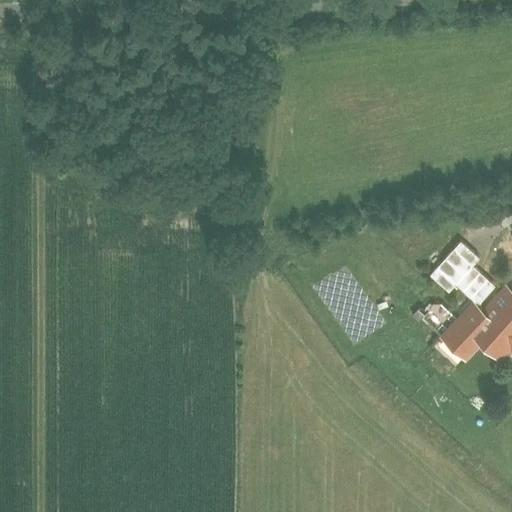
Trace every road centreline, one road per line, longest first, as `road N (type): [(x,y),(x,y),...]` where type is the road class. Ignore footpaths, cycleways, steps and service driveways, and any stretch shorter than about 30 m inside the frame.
road 1 (track): [(41,511),(38,13)]
road 2 (unclassified): [(0,13),(357,0)]
